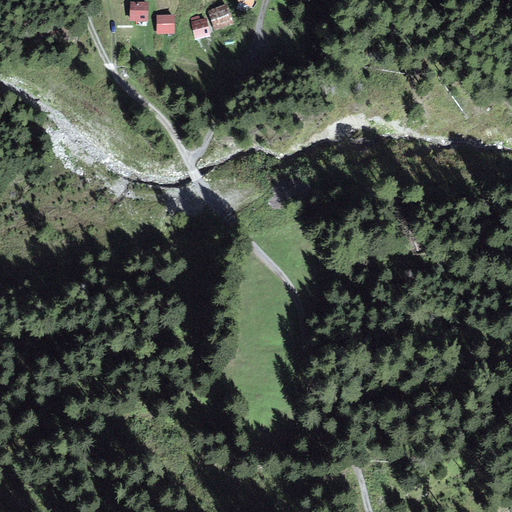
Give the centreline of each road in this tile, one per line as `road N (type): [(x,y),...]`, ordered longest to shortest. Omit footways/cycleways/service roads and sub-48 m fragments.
road 1 (track): [(86,0),(105,65),(160,121),(236,234),(286,279),(300,316),(306,378),(350,450),(367,511)]
road 2 (track): [(266,0),(242,71),(199,153),(185,159)]
